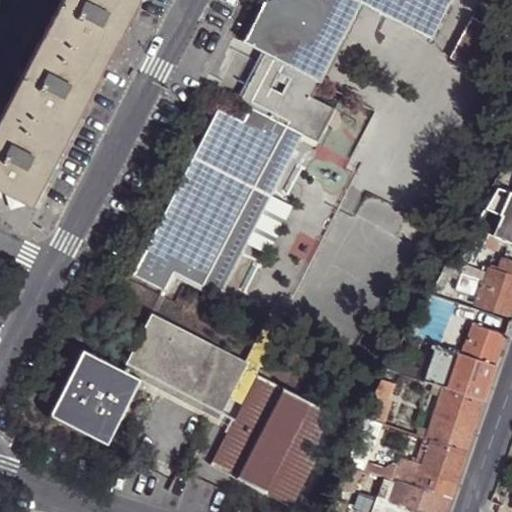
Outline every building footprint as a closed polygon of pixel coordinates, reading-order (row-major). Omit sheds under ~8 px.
[(31,205),(113,46),(109,44),(130,0),(60,0),(0,118),(0,188),(7,193),(11,208),(27,203),(31,205)] [(130,0),(109,44),(113,46),(137,0),(130,0)] [(321,81),(361,2),(357,0),(265,0),(245,42),(260,51),(321,81)] [(357,0),(361,2),(431,38),(450,0),(357,0)] [(506,34),(471,17),(451,58),(485,75),(506,34)] [(313,98),(321,81),(260,51),(237,101),(251,109),(302,134),(318,142),(336,109),(313,98)] [(246,244),(272,195),(302,134),(251,109),(244,123),(218,110),(133,276),(168,292),(176,278),(219,299),(246,244)] [(511,191),(498,188),(475,227),(485,232),(487,233),(511,191)] [(291,205),(272,195),(246,244),(265,255),(291,205)] [(473,253),(485,232),(475,227),(463,249),(466,251),(473,253)] [(463,249),(456,260),(461,261),(466,251),(463,249)] [(451,258),(442,273),(452,277),(459,279),(456,288),(480,296),(484,287),(488,273),(483,270),(461,261),(456,260),(451,258)] [(484,287),(511,296),(511,261),(504,259),(499,272),(490,269),(488,273),(484,287)] [(511,296),(484,287),(480,296),(477,304),(510,315),(511,310),(511,296)] [(123,371),(141,380),(219,420),(248,363),(152,314),(123,371)] [(461,354),(496,366),(507,332),(473,321),(461,354)] [(401,346),(388,370),(432,385),(444,390),(447,391),(460,353),(432,343),(423,370),(414,368),(420,354),(401,346)] [(109,444),(141,380),(123,371),(84,351),(51,415),(109,444)] [(461,354),(460,353),(447,391),(483,403),(491,380),(496,366),(461,354)] [(258,375),(211,464),(293,507),(340,417),(258,375)] [(382,380),(372,395),(386,399),(395,384),(382,380)] [(444,390),(432,385),(415,435),(426,439),(428,440),(444,390)] [(444,390),(428,440),(431,441),(466,453),(483,403),(447,391),(444,390)] [(372,395),(361,415),(382,422),(386,424),(394,402),(386,399),(372,395)] [(361,415),(354,439),(374,447),(382,422),(361,415)] [(426,439),(418,463),(423,465),(431,441),(428,440),(426,439)] [(395,480),(449,499),(466,453),(431,441),(423,465),(418,463),(403,458),(398,473),(395,480)] [(395,480),(398,473),(366,461),(363,469),(382,476),(395,480)] [(346,463),(340,482),(356,488),(362,469),(346,463)] [(444,511),(449,499),(395,480),(382,476),(369,511),(444,511)]
